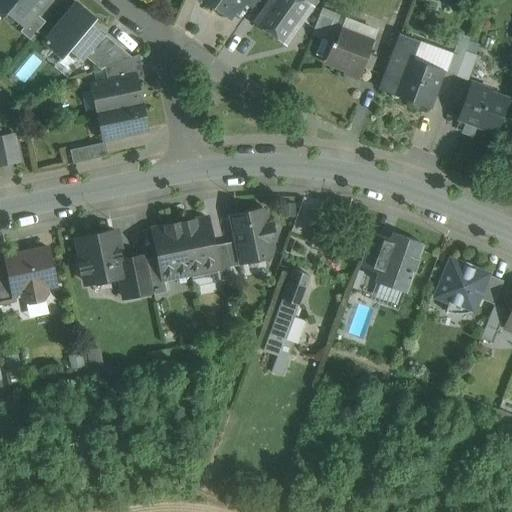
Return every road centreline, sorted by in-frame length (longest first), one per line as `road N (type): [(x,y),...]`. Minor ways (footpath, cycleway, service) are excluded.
road 1 (residential): [(194,172),(295,164),(363,173),(511,231)]
road 2 (residential): [(0,212),(194,172)]
road 3 (residential): [(194,172),(160,27),(124,0)]
